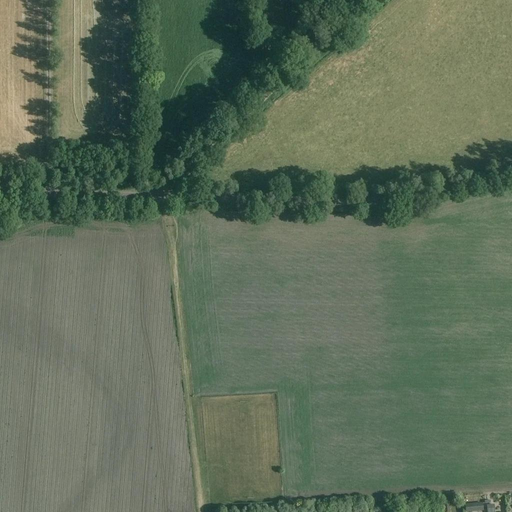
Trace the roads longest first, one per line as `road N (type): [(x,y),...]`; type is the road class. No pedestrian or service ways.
road 1 (unclassified): [(511,172),(372,202),(0,191)]
road 2 (track): [(49,0),(48,193)]
